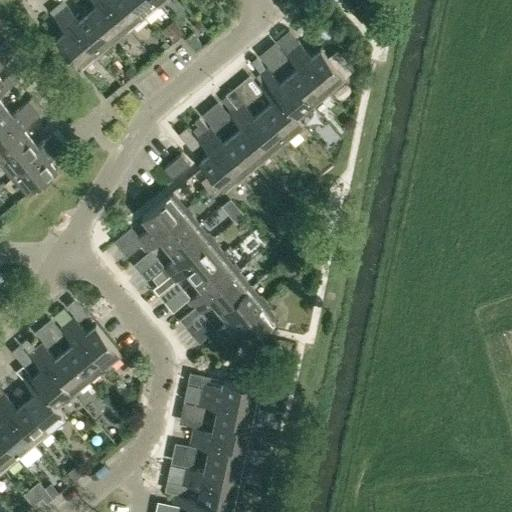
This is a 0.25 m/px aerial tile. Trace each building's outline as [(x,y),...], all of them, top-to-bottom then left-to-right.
[(60,0),(56,4),(60,9),(67,4),(63,0),(60,0)] [(113,41),(129,28),(105,0),(94,0),(97,3),(88,11),(113,41)] [(145,15),(132,0),(105,0),(129,28),(145,15)] [(132,0),(145,15),(160,2),(158,0),(132,0)] [(60,9),(56,4),(49,10),(54,15),(60,9)] [(113,41),(88,11),(79,18),(67,4),(60,9),(98,54),(113,41)] [(81,68),(98,54),(60,9),(54,15),(66,29),(56,37),(81,68)] [(185,32),(176,21),(165,30),(174,41),(185,32)] [(311,55),(299,41),(289,29),(283,34),(293,46),(330,91),(346,77),(345,76),(354,68),(338,48),(328,56),(321,47),(311,55)] [(204,43),(194,31),(187,37),(197,49),(204,43)] [(330,91),(293,46),(283,34),(276,40),(298,66),(289,74),(314,104),(330,91)] [(0,81),(3,79),(3,78),(0,74),(0,66),(11,57),(5,51),(0,54),(0,81)] [(261,73),(266,68),(256,57),(251,61),(261,73)] [(131,76),(139,70),(135,66),(131,65),(127,68),(127,72),(131,76)] [(314,104),(289,74),(280,81),(268,67),(261,73),(267,80),(298,117),(299,117),(314,104)] [(7,75),(13,83),(18,78),(12,71),(7,75)] [(255,77),(261,83),(266,79),(260,73),(255,77)] [(0,108),(6,104),(0,96),(0,92),(13,83),(7,75),(3,78),(3,79),(0,81),(0,108)] [(305,124),(299,117),(298,117),(267,80),(261,85),(272,100),(264,107),(289,137),(305,124)] [(289,137),(264,107),(254,115),(232,88),(226,94),(273,150),(289,137)] [(257,163),(273,150),(226,94),(221,98),(231,110),(229,111),(241,126),(232,133),(257,163)] [(33,107),(38,103),(33,96),(27,101),(33,107)] [(0,134),(33,107),(27,101),(13,113),(6,104),(0,108),(0,134)] [(33,107),(38,114),(44,110),(38,103),(33,107)] [(0,159),(1,160),(31,135),(24,126),(38,114),(33,107),(0,134),(0,159)] [(200,116),(195,120),(204,131),(209,127),(200,116)] [(241,176),(204,131),(199,125),(194,129),(199,136),(198,137),(210,152),(200,159),(225,190),(241,176)] [(257,163),(232,133),(223,140),(211,126),(204,131),(241,176),(257,163)] [(53,132),(58,139),(64,134),(59,128),(53,132)] [(14,176),(58,139),(53,132),(39,144),(31,135),(1,160),(14,176)] [(70,141),(64,134),(58,139),(64,146),(70,141)] [(58,139),(14,176),(27,193),(57,168),(49,158),(64,146),(58,139)] [(164,166),(173,177),(190,163),(181,152),(164,166)] [(127,255),(141,244),(186,207),(173,190),(142,215),(150,225),(122,249),(127,255)] [(169,247),(199,222),(186,207),(141,244),(147,250),(161,238),(169,247)] [(158,283),(212,238),(199,222),(169,247),(176,256),(162,268),(162,269),(152,277),(158,283)] [(195,279),(225,254),(212,238),(158,283),(153,287),(159,293),(187,270),(195,279)] [(193,306),(238,269),(225,254),(195,279),(202,288),(188,300),(193,306)] [(221,310),(252,285),(238,269),(193,306),(180,318),(185,325),(213,301),(221,310)] [(220,338),(265,301),(252,285),(221,310),(228,319),(214,331),(220,338)] [(265,301),(220,338),(225,344),(240,332),(248,342),(278,317),(265,301)] [(68,322),(74,316),(66,305),(59,311),(68,322)] [(52,316),(61,327),(68,322),(59,311),(52,316)] [(68,322),(105,367),(121,353),(96,323),(86,331),(74,316),(68,322)] [(89,380),(105,367),(68,322),(61,327),(73,342),(64,349),(89,380)] [(73,393),(36,348),(27,337),(21,342),(41,367),(33,375),(32,375),(58,406),(58,405),(73,393)] [(89,380),(64,349),(55,356),(43,342),(36,348),(73,393),(89,380)] [(30,371),(23,363),(15,369),(22,377),(30,371)] [(32,375),(33,375),(30,371),(23,377),(35,392),(26,399),(51,430),(67,416),(58,405),(58,406),(32,375)] [(201,394),(258,406),(262,386),(224,378),(222,385),(204,381),(201,394)] [(186,391),(198,394),(200,386),(187,384),(186,391)] [(196,402),(198,394),(186,391),(184,399),(196,402)] [(51,430),(26,399),(17,407),(5,392),(0,396),(0,399),(35,443),(51,430)] [(254,426),(258,406),(201,394),(199,403),(217,407),(215,418),(254,426)] [(0,432),(20,456),(35,443),(0,399),(0,413),(3,418),(0,420),(0,432)] [(250,446),(254,426),(215,418),(213,430),(194,426),(192,434),(250,446)] [(20,456),(0,432),(0,464),(4,469),(20,456)] [(245,466),(250,446),(192,434),(191,443),(209,447),(207,458),(245,466)] [(241,486),(245,466),(207,458),(204,470),(186,466),(184,474),(241,486)] [(169,471),(181,474),(183,466),(170,463),(169,471)] [(180,481),(181,474),(169,471),(167,479),(180,481)] [(237,507),(241,486),(184,474),(182,483),(201,487),(198,498),(232,505),(232,506),(237,507)] [(198,498),(175,493),(173,502),(191,506),(190,511),(230,511),(232,506),(232,505),(198,498)]
